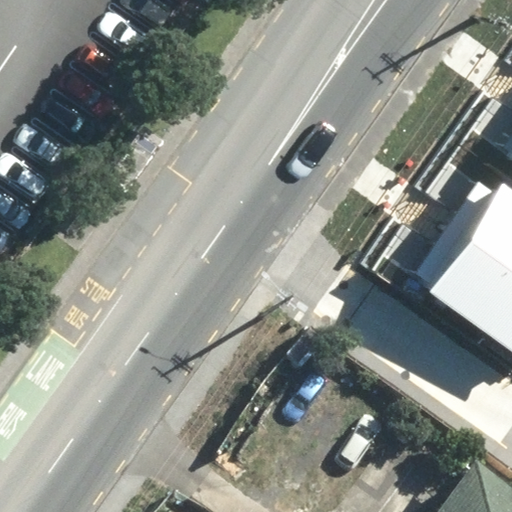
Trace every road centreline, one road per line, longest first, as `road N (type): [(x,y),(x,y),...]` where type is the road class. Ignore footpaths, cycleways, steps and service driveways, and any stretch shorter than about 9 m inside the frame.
road 1 (residential): [(511,411),(466,389),(204,194)]
road 2 (secondary): [(0,475),(204,194)]
road 3 (secondary): [(204,194),(345,0)]
